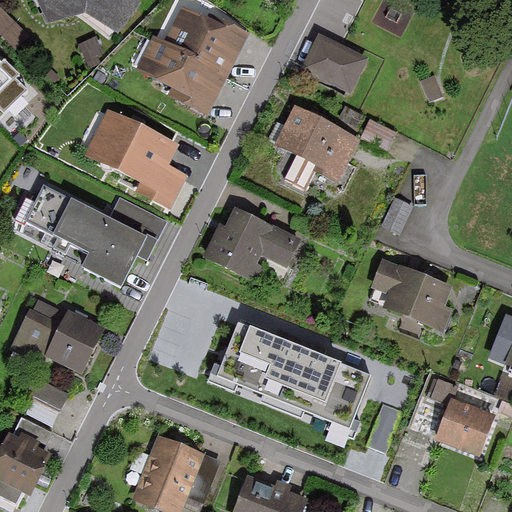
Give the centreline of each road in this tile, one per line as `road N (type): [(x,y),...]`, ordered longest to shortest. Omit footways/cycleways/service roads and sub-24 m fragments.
road 1 (residential): [(112,388),(308,0)]
road 2 (residential): [(421,511),(112,388)]
road 3 (residential): [(511,282),(447,256),(433,235),(436,210),(511,66)]
road 4 (residential): [(50,511),(112,388)]
